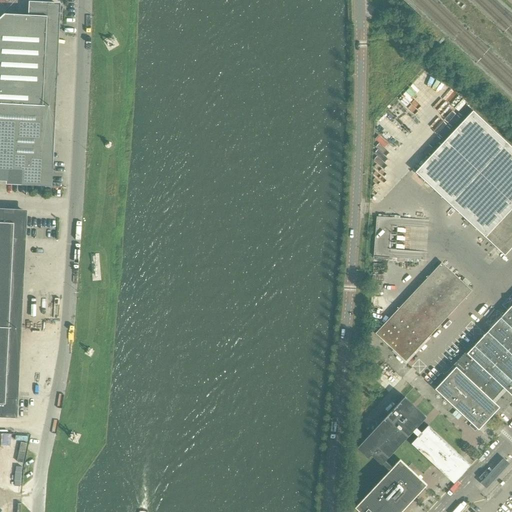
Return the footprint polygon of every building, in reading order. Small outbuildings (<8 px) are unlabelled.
[(0,104),(43,107),(47,31),(57,31),(58,5),(37,4),(37,15),(5,14),(0,18),(0,104)] [(43,107),(0,104),(0,169),(29,171),(29,182),(50,183),(51,167),(41,167),(43,107)] [(511,247),(511,146),(473,111),(416,172),(505,255),(511,247)] [(4,211),(4,222),(0,221),(0,414),(15,415),(16,399),(6,399),(14,237),(24,238),(25,212),(4,211)] [(442,262),(375,333),(406,362),(472,291),(442,262)] [(472,422),(479,429),(499,407),(492,400),(504,387),(511,394),(511,306),(468,353),(468,354),(436,389),(471,422),(472,422)] [(355,507),(360,511),(401,511),(427,484),(400,459),(393,467),(385,461),(426,417),(405,397),(357,448),(368,458),(371,454),(382,464),(383,463),(390,470),(355,507)]
